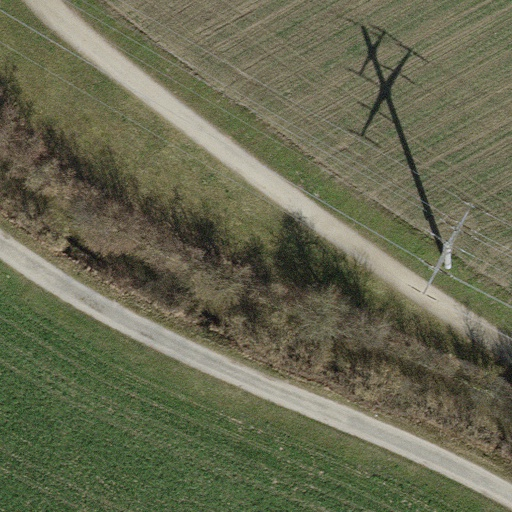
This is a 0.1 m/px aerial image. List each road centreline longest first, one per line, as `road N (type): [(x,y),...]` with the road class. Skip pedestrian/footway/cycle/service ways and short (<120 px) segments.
road 1 (track): [(511,359),(306,213),(99,53),(45,0)]
road 2 (track): [(511,489),(70,289),(0,237)]
